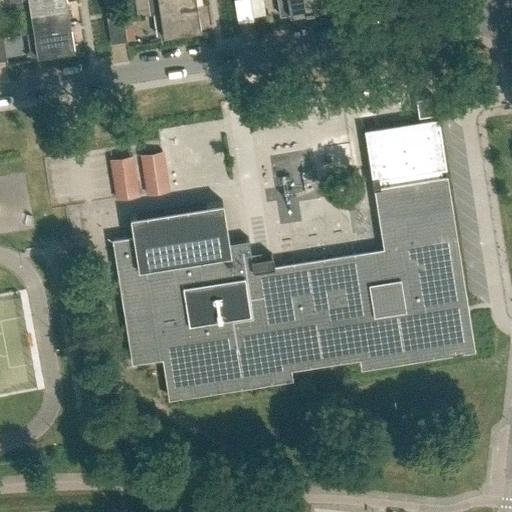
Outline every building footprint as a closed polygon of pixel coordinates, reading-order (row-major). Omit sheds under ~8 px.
[(29,8),(67,2),(66,0),(28,0),(28,1),(15,3),(17,11),(30,9),(29,8)] [(117,17),(114,0),(103,0),(106,19),(117,17)] [(159,10),(197,4),(195,0),(147,0),(150,12),(153,11),(159,10)] [(253,20),(253,19),(250,0),(234,0),(238,22),(253,20)] [(326,7),(325,0),(278,0),(280,15),(326,7)] [(28,31),(70,25),(67,2),(29,8),(30,9),(32,23),(19,25),(20,34),(28,32),(28,31)] [(197,4),(159,10),(153,11),(157,35),(200,28),(197,4)] [(122,16),(117,17),(106,19),(110,42),(126,40),(122,16)] [(28,31),(28,32),(31,54),(74,48),(70,25),(28,31)] [(416,98),(419,116),(436,113),(435,104),(434,95),(416,98)] [(467,307),(446,175),(442,176),(440,167),(445,166),(438,117),(365,128),(373,177),(378,177),(379,186),(374,186),(384,247),(254,268),(249,237),(229,240),(222,200),(130,215),(133,235),(113,238),(132,360),(163,356),(169,396),(291,377),(290,367),(360,356),(361,366),(474,348),(468,312),(467,307)] [(133,184),(158,183),(156,141),(102,144),(105,189),(133,187),(133,184)]
